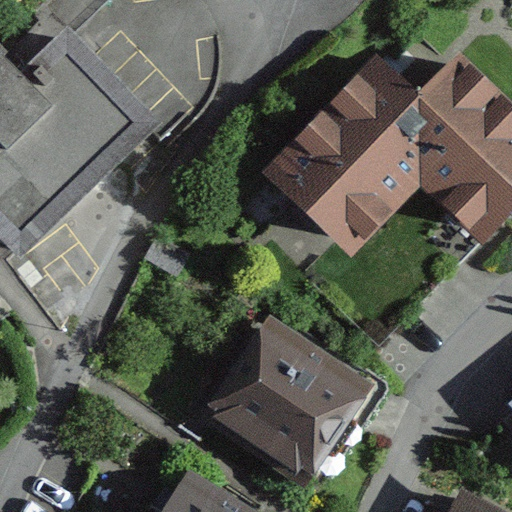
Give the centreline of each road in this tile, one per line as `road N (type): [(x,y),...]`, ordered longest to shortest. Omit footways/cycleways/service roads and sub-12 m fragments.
road 1 (track): [(280,511),(66,367),(0,278)]
road 2 (residential): [(511,311),(451,371),(386,511)]
